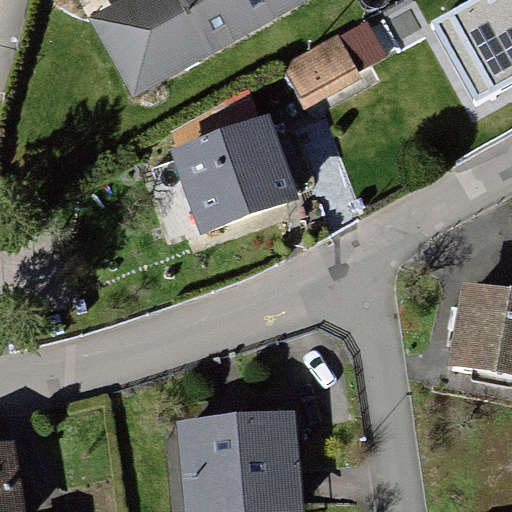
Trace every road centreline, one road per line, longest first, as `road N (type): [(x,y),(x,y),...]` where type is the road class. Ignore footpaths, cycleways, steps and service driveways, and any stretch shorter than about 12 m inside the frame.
road 1 (residential): [(363,272),(114,369),(0,383)]
road 2 (residential): [(399,511),(363,272)]
road 3 (residential): [(511,170),(363,272)]
